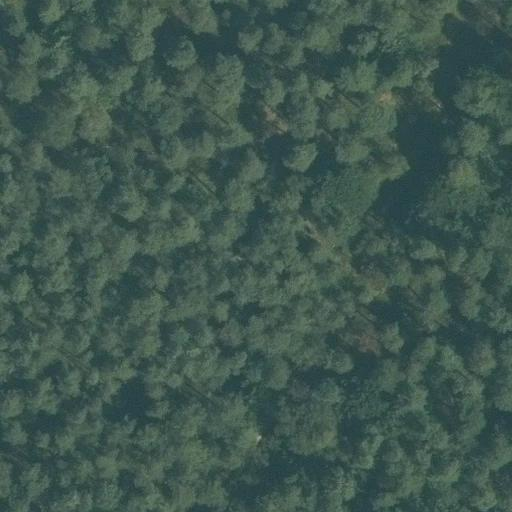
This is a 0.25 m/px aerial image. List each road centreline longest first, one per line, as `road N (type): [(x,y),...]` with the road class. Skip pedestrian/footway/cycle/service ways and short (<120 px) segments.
road 1 (track): [(229,511),(376,225),(410,192),(433,147),(449,88),(448,0)]
road 2 (track): [(393,208),(240,205),(109,180),(0,127)]
